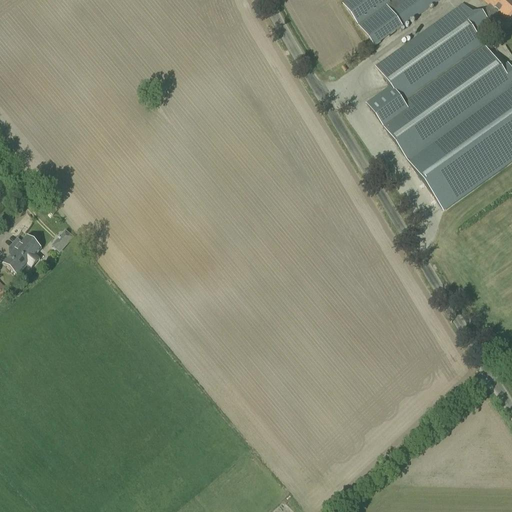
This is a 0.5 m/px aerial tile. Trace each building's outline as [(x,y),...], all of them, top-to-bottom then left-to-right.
[(348,0),(342,5),(374,49),(442,0),(348,0)] [(480,0),(488,7),(480,16),(487,27),(498,14),(508,23),(511,18),(511,0),(480,0)] [(374,101),(366,107),(409,167),(443,213),(511,163),(511,73),(508,69),(502,73),(496,65),(478,40),(491,31),(487,27),(480,16),(478,13),(472,14),(464,7),(462,5),(426,30),(374,67),(392,92),(382,95),(374,101)] [(65,232),(55,243),(64,251),(74,240),(65,232)] [(25,239),(12,255),(27,267),(31,271),(39,262),(34,258),(40,251),(25,239)] [(2,266),(17,278),(23,272),(23,271),(27,267),(12,255),(10,257),(2,266)]
